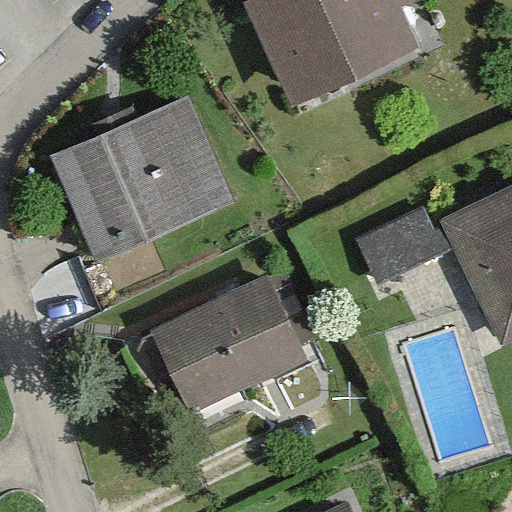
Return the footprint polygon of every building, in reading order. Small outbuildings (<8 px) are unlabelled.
[(426,0),(245,0),(294,106),(444,38),(426,0)] [(198,91),(44,152),(91,271),(246,210),(198,91)] [(511,185),(443,219),(506,349),(511,345),(511,185)] [(268,268),(147,324),(193,422),(314,365),(268,268)] [(351,511),(346,500),(319,511),(351,511)]
